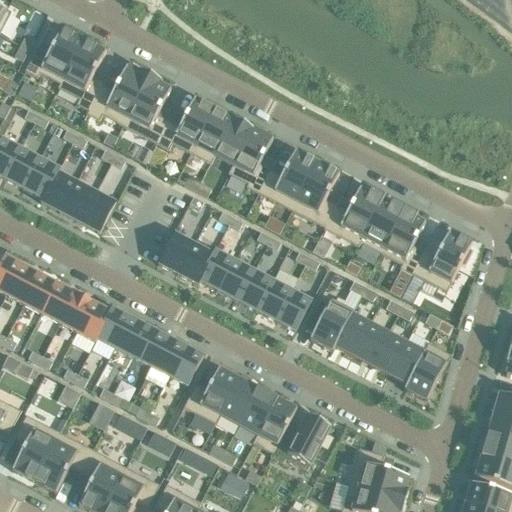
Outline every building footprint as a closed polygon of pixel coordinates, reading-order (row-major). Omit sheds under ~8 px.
[(0,34),(10,15),(6,13),(0,9),(0,34)] [(36,51),(24,74),(37,81),(39,77),(59,87),(60,88),(84,43),(61,31),(48,57),(36,51)] [(26,37),(20,48),(29,53),(34,41),(26,37)] [(59,87),(57,91),(79,103),(76,108),(88,115),(101,90),(102,90),(104,87),(92,81),(99,67),(106,55),(84,43),(60,88),(59,87)] [(20,48),(14,59),(22,64),(29,53),(20,48)] [(88,115),(86,118),(99,125),(102,119),(123,130),(150,78),(139,72),(138,76),(126,69),(120,82),(113,95),(102,90),(101,90),(88,115)] [(150,78),(123,130),(156,147),(168,124),(157,118),(170,93),(159,86),(160,83),(150,78)] [(9,82),(3,93),(12,98),(18,86),(9,82)] [(168,124),(156,147),(168,154),(172,147),(190,157),(214,112),(194,101),(179,130),(168,124)] [(2,105),(0,107),(0,119),(4,121),(10,110),(2,105)] [(214,112),(190,157),(210,168),(215,159),(214,159),(233,122),(214,112)] [(28,113),(24,121),(34,126),(38,119),(28,113)] [(38,119),(34,126),(44,132),(48,124),(38,119)] [(233,122),(214,159),(215,159),(232,168),(233,169),(253,132),(233,122)] [(232,168),(228,177),(247,187),(246,190),(247,191),(258,197),(270,174),(259,168),(272,142),(253,132),(233,169),(232,168)] [(66,133),(62,141),(72,146),(76,139),(66,133)] [(108,137),(104,146),(112,150),(117,141),(108,137)] [(76,139),(72,146),(82,152),(86,144),(76,139)] [(1,141),(0,142),(0,180),(4,182),(20,152),(1,141)] [(20,152),(4,182),(24,192),(40,162),(20,152)] [(104,154),(101,161),(111,166),(115,159),(104,154)] [(270,174),(258,197),(291,214),(317,165),(295,154),(281,180),(270,174)] [(115,159),(111,166),(121,172),(125,164),(115,159)] [(40,162),(24,192),(42,202),(40,206),(42,206),(58,176),(60,172),(40,162)] [(317,165),(291,214),(324,231),(336,210),(337,209),(325,203),(339,177),(336,175),(337,173),(323,166),(322,168),(317,165)] [(58,176),(42,206),(60,216),(76,185),(58,176)] [(188,180),(183,188),(195,194),(199,186),(188,180)] [(76,185),(60,216),(80,226),(96,196),(76,185)] [(199,186),(195,194),(206,200),(211,192),(199,186)] [(324,231),(323,232),(358,250),(360,246),(359,246),(381,203),(382,204),(384,201),(371,194),(369,197),(359,192),(347,215),(336,210),(324,231)] [(96,196),(80,226),(99,237),(115,206),(96,196)] [(193,200),(189,208),(199,213),(203,205),(193,200)] [(381,203),(359,246),(360,246),(380,257),(404,211),(392,205),(390,208),(382,204),(381,203)] [(404,211),(380,257),(401,268),(399,272),(412,279),(413,278),(412,278),(423,256),(423,255),(412,250),(425,226),(415,221),(417,218),(404,211)] [(222,215),(218,223),(228,228),(232,220),(222,215)] [(232,220),(228,228),(238,233),(242,226),(232,220)] [(423,256),(412,278),(413,278),(428,286),(445,295),(446,295),(461,267),(464,269),(472,253),(469,251),(471,247),(459,240),(449,234),(435,260),(423,254),(423,255),(423,256)] [(260,235),(256,243),(266,248),(270,241),(260,235)] [(174,237),(158,267),(178,278),(194,247),(174,237)] [(270,241),(266,248),(277,253),(281,246),(270,241)] [(194,247),(178,278),(196,287),(212,257),(194,247)] [(212,257),(196,287),(198,288),(200,285),(218,294),(234,264),(214,253),(212,257)] [(299,255),(295,263),(305,268),(309,261),(299,255)] [(4,259),(0,266),(0,295),(5,299),(21,268),(4,259)] [(309,261),(305,268),(315,273),(319,266),(309,261)] [(234,264),(218,294),(237,304),(253,274),(234,264)] [(344,272),(356,279),(360,270),(349,264),(344,272)] [(21,268),(5,299),(23,308),(39,277),(21,268)] [(272,284),(256,314),(276,325),(292,294),(291,293),(297,282),(279,272),(273,284),(272,284)] [(253,274),(237,304),(256,314),(272,284),(253,274)] [(39,277),(23,308),(41,317),(57,287),(39,277)] [(353,284),(349,293),(360,299),(365,290),(353,284)] [(57,287),(41,317),(49,322),(59,327),(75,296),(57,287)] [(365,290),(360,299),(372,305),(376,296),(365,290)] [(315,331),(309,343),(329,353),(332,355),(335,350),(334,350),(351,317),(352,318),(354,313),(353,313),(360,299),(350,293),(342,307),(332,302),(331,301),(315,331)] [(292,294),(276,325),(295,335),(311,304),(292,294)] [(75,296),(59,327),(76,336),(92,305),(75,296)] [(390,303),(385,312),(397,318),(401,309),(390,303)] [(77,336),(71,347),(88,356),(94,345),(93,345),(109,314),(92,305),(76,336),(77,336)] [(401,309),(397,318),(408,324),(413,316),(413,315),(401,309)] [(109,314),(93,345),(95,346),(97,342),(114,351),(130,321),(111,311),(109,314)] [(351,317),(334,350),(335,350),(352,360),(369,327),(352,318),(351,317)] [(429,317),(425,326),(436,332),(441,323),(429,317)] [(130,321),(114,351),(132,361),(148,330),(130,321)] [(441,323),(436,332),(448,338),(452,329),(441,323)] [(369,327),(352,360),(370,369),(387,336),(369,327)] [(148,330),(132,361),(150,370),(166,340),(148,330)] [(387,336),(370,369),(388,379),(405,346),(387,336)] [(166,340),(150,370),(169,380),(185,349),(166,340)] [(6,341),(2,348),(12,353),(16,346),(6,341)] [(405,346),(388,379),(406,388),(407,388),(424,355),(423,355),(405,346)] [(406,388),(404,392),(405,393),(427,404),(446,367),(450,359),(428,347),(427,346),(423,355),(424,355),(407,388),(406,388)] [(185,349),(169,380),(187,390),(203,359),(185,349)] [(32,354),(28,362),(38,367),(42,360),(32,354)] [(42,360),(38,367),(48,372),(52,365),(42,360)] [(34,381),(38,374),(33,371),(32,371),(29,379),(34,381)] [(195,388),(183,411),(195,417),(214,427),(215,428),(220,419),(219,419),(238,382),(218,371),(206,394),(195,388)] [(67,373),(63,380),(73,385),(77,378),(67,373)] [(77,378),(73,385),(83,391),(87,383),(77,378)] [(238,382),(219,419),(220,419),(238,429),(256,391),(238,382)] [(256,391),(238,429),(256,438),(257,439),(277,402),(256,391)] [(103,392),(99,399),(109,404),(113,397),(103,392)] [(511,399),(499,395),(493,417),(511,422),(511,399)] [(113,397),(109,404),(119,410),(123,402),(113,397)] [(256,438),(252,447),(253,447),(271,457),(272,458),(283,438),(296,412),(277,402),(257,439),(256,438)] [(0,432),(9,438),(19,419),(21,415),(8,408),(0,403),(0,432)] [(105,430),(115,411),(101,403),(90,423),(105,430)] [(139,411),(135,418),(145,423),(149,416),(139,411)] [(149,416),(145,423),(155,429),(159,421),(149,416)] [(511,422),(493,417),(487,438),(511,445),(511,422)] [(271,457),(270,460),(271,461),(283,467),(285,463),(307,474),(312,464),(329,432),(330,430),(324,427),(326,425),(313,418),(312,420),(307,418),(293,444),(291,442),(283,438),(272,458),(271,457)] [(25,447),(11,473),(34,485),(59,436),(26,419),(15,439),(14,441),(25,447)] [(147,431),(135,425),(129,437),(140,443),(147,431)] [(59,436),(34,485),(56,497),(69,471),(80,476),(92,453),(59,436)] [(511,445),(487,438),(481,459),(511,467),(511,445)] [(169,458),(175,446),(168,442),(161,455),(169,458)] [(209,456),(220,462),(225,454),(213,448),(209,456)] [(196,457),(190,454),(185,451),(179,462),(190,468),(196,457)] [(359,452),(348,489),(404,505),(408,493),(404,492),(408,480),(380,472),(383,459),(359,452)] [(91,482),(78,508),(85,511),(104,511),(126,471),(92,453),(80,476),(91,482)] [(225,454),(220,462),(232,468),(236,460),(225,454)] [(480,462),(474,480),(511,491),(511,467),(481,459),(480,462)] [(126,471),(104,511),(132,511),(136,505),(147,511),(150,506),(159,488),(126,471)] [(250,473),(245,482),(256,488),(261,479),(250,473)] [(465,506),(465,507),(482,511),(511,511),(511,497),(474,486),(469,485),(468,487),(466,495),(465,496),(468,497),(465,506)] [(156,511),(196,511),(197,510),(200,506),(179,495),(166,488),(157,506),(154,511),(156,511)] [(348,489),(341,511),(402,511),(404,505),(348,489)]
